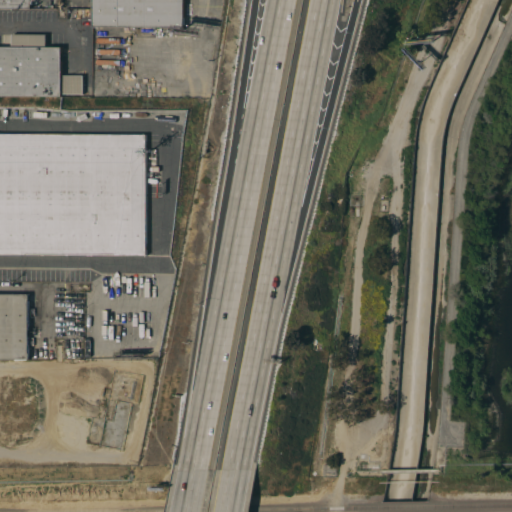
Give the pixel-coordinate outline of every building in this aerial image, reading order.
[(0,0),(30,0),(30,8),(0,8),(0,0)] [(92,0),(184,0),(184,27),(92,26),(92,0)] [(0,46),(11,46),(11,34),(46,34),(46,46),(62,46),(62,75),(83,75),(83,94),(61,93),(61,96),(0,95),(0,46)] [(0,133),(147,134),(147,255),(0,254),(0,133)] [(0,292),(30,293),(29,361),(0,360),(0,292)]
